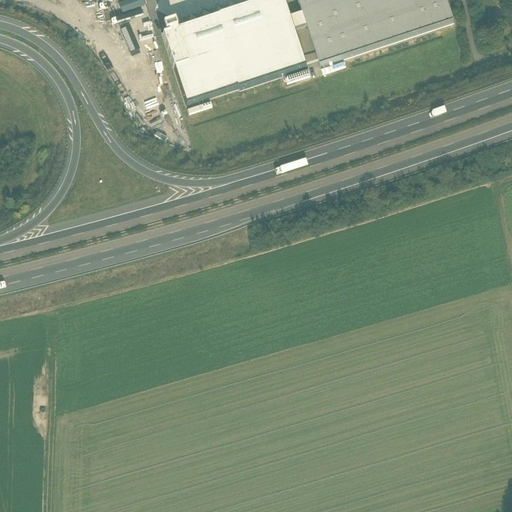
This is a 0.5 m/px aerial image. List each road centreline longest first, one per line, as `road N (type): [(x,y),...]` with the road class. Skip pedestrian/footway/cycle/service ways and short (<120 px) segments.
road 1 (motorway): [(0,281),(222,223),(511,129)]
road 2 (motorway): [(330,165),(221,186),(161,184),(117,156),(47,52),(0,28)]
road 3 (motorway): [(330,165),(0,256)]
road 4 (motorway): [(0,44),(52,78),(75,138),(60,198),(29,230),(0,244)]
road 5 (track): [(47,511),(53,316)]
road 6 (motorway): [(511,103),(330,165)]
